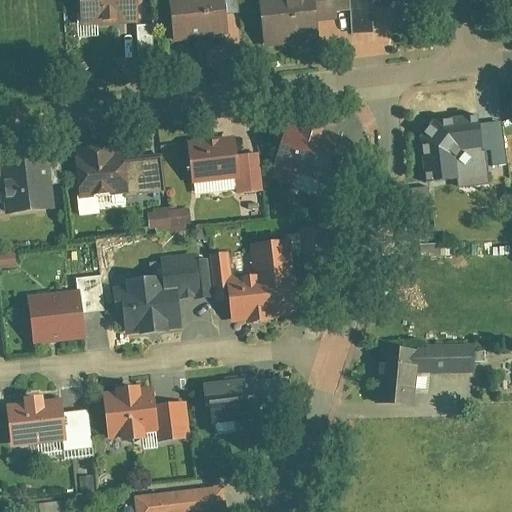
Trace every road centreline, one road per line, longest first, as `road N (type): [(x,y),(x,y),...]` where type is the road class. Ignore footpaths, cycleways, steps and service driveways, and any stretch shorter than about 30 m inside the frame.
road 1 (residential): [(337,358),(231,355),(126,372),(0,379)]
road 2 (residential): [(378,77),(62,126)]
road 3 (residential): [(378,77),(380,202),(337,358)]
road 4 (residential): [(337,358),(288,511)]
